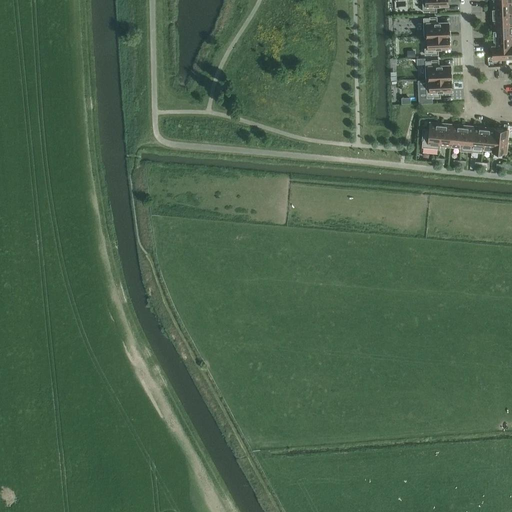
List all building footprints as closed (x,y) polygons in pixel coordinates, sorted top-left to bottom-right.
[(422,0),(423,12),(436,11),(436,5),(448,5),(447,0),(422,0)] [(511,1),(492,3),(492,10),(492,14),(511,12),(511,1)] [(511,12),(492,14),(492,20),(493,24),(511,23),(511,12)] [(437,17),(424,18),(424,36),(424,37),(428,36),(449,36),(449,35),(449,23),(437,23),(437,17)] [(511,23),(493,24),(493,29),(493,35),(511,34),(511,23)] [(493,43),(493,45),(493,46),(504,45),(511,45),(511,34),(493,35),(493,39),(493,43)] [(429,48),(425,48),(425,55),(438,54),(438,48),(450,47),(449,36),(428,36),(429,48)] [(511,45),(504,45),(493,46),(493,49),(493,58),(493,59),(505,59),(511,58),(511,45)] [(426,79),(451,78),(451,66),(439,66),(438,60),(425,61),(426,79)] [(451,78),(426,79),(427,97),(440,97),(440,91),(452,90),(451,78)] [(424,129),(422,147),(433,148),(440,149),(440,145),(439,145),(440,140),(442,124),(435,123),(431,123),(430,130),(424,129)] [(439,145),(440,145),(443,145),(450,146),(453,125),(445,124),(442,124),(440,140),(439,145)] [(453,125),(450,146),(454,146),(461,147),(463,126),(456,125),(453,125)] [(461,147),(461,151),(464,151),(472,152),(472,148),(474,127),(469,126),(466,126),(463,126),(461,147)] [(472,148),(472,152),(474,152),(482,153),(483,153),(483,149),(485,128),(477,127),(474,127),(472,148)] [(485,128),(483,149),(485,149),(493,150),(494,150),(495,139),(496,129),(495,129),(487,128),(485,128)] [(508,130),(496,129),(495,139),(507,141),(508,130)] [(493,150),(493,151),(495,151),(496,151),(502,151),(506,152),(507,141),(495,139),(494,150),(493,150)]
